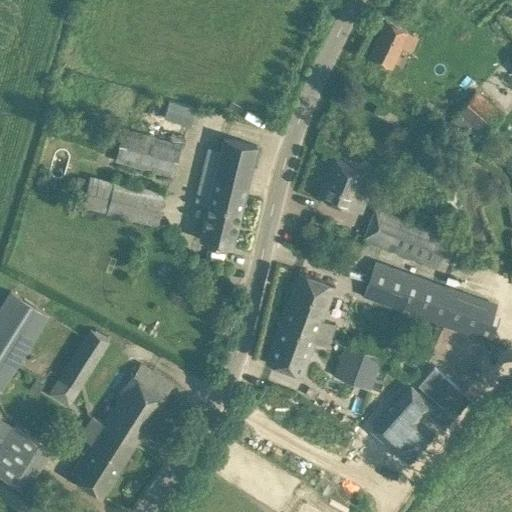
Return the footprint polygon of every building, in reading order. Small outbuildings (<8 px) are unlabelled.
[(368,56),(393,67),(403,44),(414,49),(421,34),(384,19),(368,56)] [(476,90),(449,121),(465,134),(473,124),(484,134),(502,112),(476,90)] [(188,124),(195,106),(169,97),(163,115),(188,124)] [(117,152),(115,161),(173,176),(182,143),(124,127),(117,152)] [(199,239),(213,242),(232,247),(257,144),(224,137),(199,239)] [(436,159),(444,146),(436,142),(428,155),(436,159)] [(319,196),(349,209),(365,169),(354,165),(335,157),(319,196)] [(114,180),(113,181),(87,175),(87,179),(77,177),(70,201),(80,205),(80,206),(106,212),(106,214),(157,226),(165,192),(114,180)] [(375,207),(363,237),(445,270),(457,240),(448,236),(375,207)] [(376,261),(363,295),(476,336),(488,302),(376,261)] [(335,285),(299,271),(266,361),(301,374),(314,341),(327,346),(335,324),(322,319),(335,285)] [(48,314),(10,291),(0,307),(0,388),(1,389),(48,314)] [(90,328),(48,395),(67,407),(108,339),(90,328)] [(345,342),(333,375),(371,388),(383,355),(373,352),(378,338),(360,332),(355,346),(345,342)] [(139,362),(69,474),(102,495),(173,384),(139,362)] [(434,366),(419,384),(455,416),(471,398),(434,366)] [(421,421),(434,407),(410,386),(370,432),(407,465),(435,434),(421,421)] [(357,406),(349,418),(364,428),(372,416),(357,406)] [(11,424),(0,442),(0,473),(25,489),(50,449),(11,424)]
